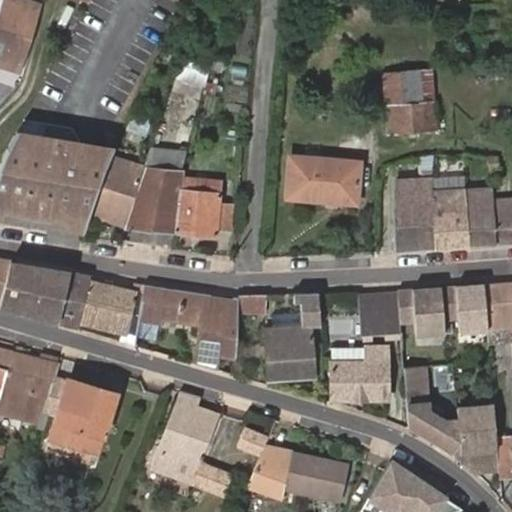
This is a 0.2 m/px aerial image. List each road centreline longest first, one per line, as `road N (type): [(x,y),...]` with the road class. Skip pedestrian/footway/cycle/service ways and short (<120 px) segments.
road 1 (residential): [(0,320),(386,433),(451,468),(494,511)]
road 2 (unclassified): [(250,282),(274,0)]
road 3 (residential): [(511,265),(250,282)]
road 4 (residential): [(250,282),(0,247)]
